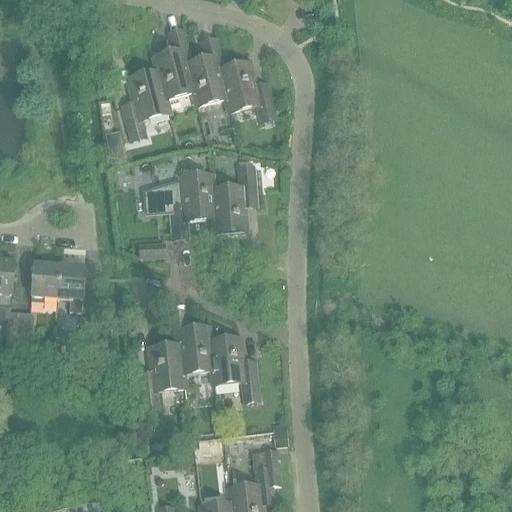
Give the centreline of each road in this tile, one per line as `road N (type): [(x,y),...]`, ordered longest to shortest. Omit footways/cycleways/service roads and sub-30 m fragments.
road 1 (residential): [(296,331),(306,83),(278,38),(253,23),(160,0)]
road 2 (residential): [(309,511),(296,331)]
road 3 (residential): [(296,331),(278,333),(135,281)]
road 4 (residential): [(22,230),(82,233),(82,207),(44,205)]
